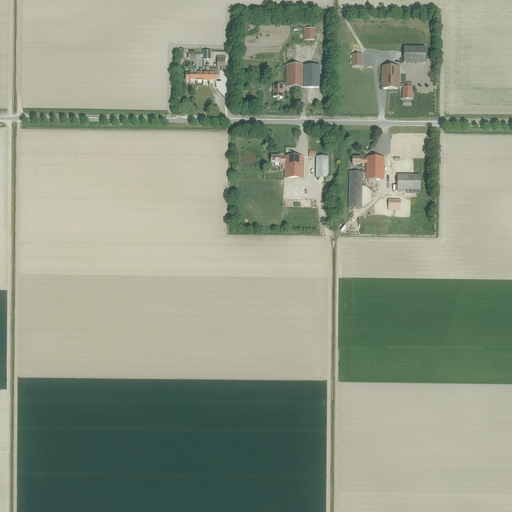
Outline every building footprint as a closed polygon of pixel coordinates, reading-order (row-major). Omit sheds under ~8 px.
[(314,41),(314,29),(304,29),(304,41),(314,41)] [(403,47),(403,63),(425,63),(425,48),(403,47)] [(211,60),(211,51),(203,51),(203,60),(211,60)] [(351,54),(351,67),(362,67),(362,52),(358,52),(358,54),(351,54)] [(217,59),(217,67),(225,68),(225,59),(217,59)] [(286,86),(286,88),(319,88),(319,66),(286,66),(286,83),(277,83),(277,86),(273,86),(273,97),(282,97),(282,86),(286,86)] [(412,99),(412,88),(407,87),(407,85),(399,84),(399,67),(382,67),(381,89),(399,89),(399,87),(403,88),(403,99),(412,99)] [(185,73),(185,81),(196,81),(196,73),(196,70),(189,70),(189,73),(185,73)] [(280,157),(271,157),(271,163),(280,163),(285,163),(285,179),(302,179),(303,157),(285,156),(285,158),(280,158),(280,157)] [(328,179),(328,157),(316,157),(315,178),(328,179)] [(366,164),(366,172),(366,180),(383,180),(384,158),(366,158),(366,159),(361,159),(361,158),(352,158),(352,165),(361,165),(361,164),(366,164)] [(366,180),(366,172),(349,172),(348,209),(362,209),(362,180),(366,180)] [(420,191),(420,176),(397,175),(397,190),(420,191)] [(400,210),(400,200),(388,200),(388,210),(400,210)]
